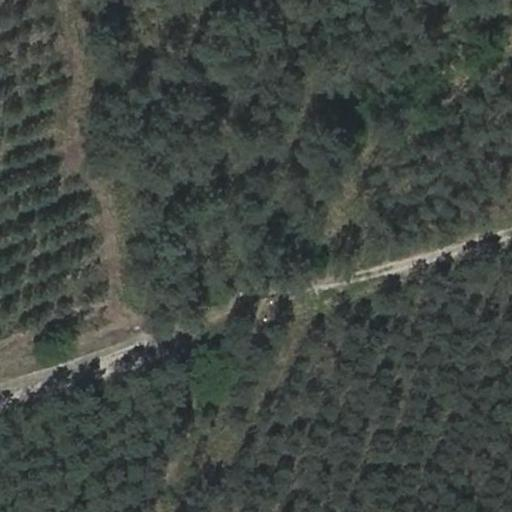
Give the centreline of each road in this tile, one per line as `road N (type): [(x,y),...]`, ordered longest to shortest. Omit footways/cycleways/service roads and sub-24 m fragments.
road 1 (track): [(511,225),(380,275),(253,293),(174,336),(0,387)]
road 2 (track): [(146,511),(187,411),(174,336)]
